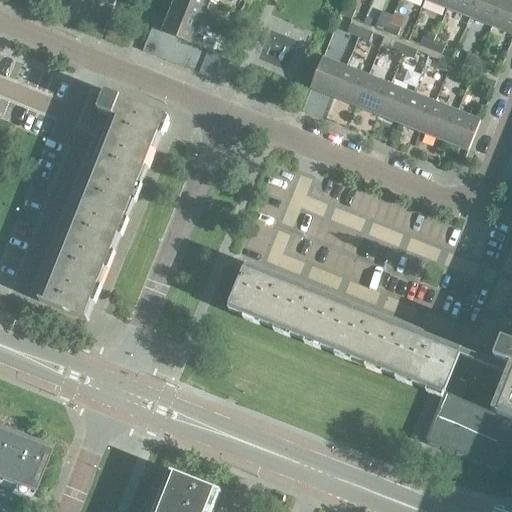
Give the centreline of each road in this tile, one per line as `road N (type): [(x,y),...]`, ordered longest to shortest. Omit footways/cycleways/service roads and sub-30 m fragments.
road 1 (residential): [(306,148),(269,235),(502,323),(511,301)]
road 2 (tertiary): [(424,511),(118,393)]
road 3 (residential): [(118,393),(227,117)]
road 4 (residential): [(511,132),(487,193),(467,202),(439,201),(306,148)]
road 5 (unknown): [(511,282),(290,185)]
road 6 (residential): [(18,297),(78,139),(61,133),(68,113)]
road 7 (residential): [(227,117),(87,56)]
road 8 (residential): [(70,511),(118,393)]
road 9 (tertiary): [(118,393),(0,346)]
